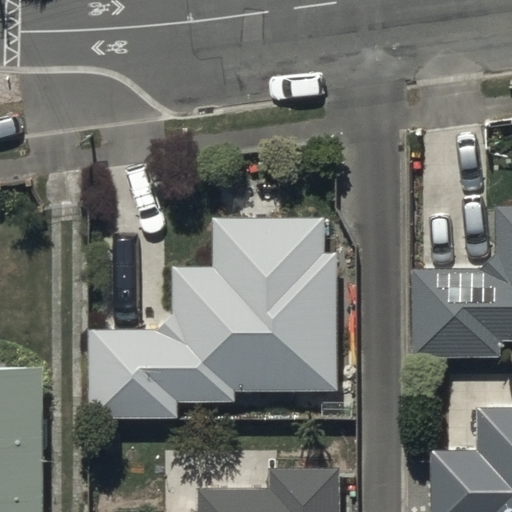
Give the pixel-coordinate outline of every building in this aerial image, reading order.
[(480,263),(414,263),(414,351),(498,350),(498,334),(511,334),(511,200),(496,200),(496,244),(480,263)] [(162,322),(91,324),(89,412),(178,414),(178,395),(238,397),(238,382),(336,384),(339,247),(326,247),(327,212),(215,212),(215,259),(172,259),(172,307),(162,322)] [(0,511),(47,511),(47,361),(0,361),(0,511)] [(481,448),(434,447),(433,511),(511,511),(511,404),(482,405),(481,448)] [(199,511),(340,511),(341,464),(273,463),(272,487),(199,486),(199,511)]
